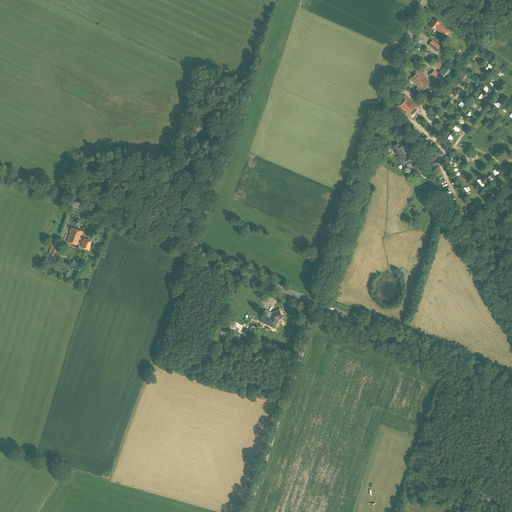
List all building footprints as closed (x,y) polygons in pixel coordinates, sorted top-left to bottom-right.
[(435,19),(429,26),(435,31),(436,29),(446,38),(451,32),(440,24),(441,23),(435,19)] [(437,52),(441,46),(433,39),(428,45),(437,52)] [(435,78),(443,84),(453,72),(444,66),(438,73),(434,70),(430,76),(434,80),(435,78)] [(423,91),(431,82),(416,70),(409,79),(419,86),(418,87),(423,91)] [(466,74),(461,70),(457,75),(462,79),(466,74)] [(455,89),(459,84),(454,80),(451,85),(455,89)] [(448,88),(444,93),(449,97),(453,92),(448,88)] [(446,99),(441,95),(437,100),(442,104),(446,99)] [(405,96),(397,105),(411,117),(419,107),(405,96)] [(424,106),(429,101),(425,97),(420,102),(424,106)] [(441,105),(436,101),(433,106),(438,110),(441,105)] [(392,148),(391,149),(393,152),(394,152),(395,152),(395,153),(400,163),(401,165),(403,164),(405,167),(406,168),(408,172),(411,170),(410,166),(414,164),(413,162),(412,161),(410,157),(407,159),(404,154),(403,152),(402,150),(399,145),(399,144),(398,143),(392,147),(392,148)] [(195,167),(198,162),(189,157),(187,163),(195,167)] [(418,175),(422,173),(418,164),(413,166),(418,175)] [(81,237),(83,232),(72,227),(71,230),(70,230),(69,232),(70,232),(70,233),(67,241),(77,246),(80,237),(81,237)] [(89,250),(93,242),(84,238),(81,247),(89,250)] [(52,262),(59,244),(53,241),(46,259),(52,262)] [(79,271),(82,265),(74,261),(71,266),(79,271)] [(281,316),(279,310),(272,312),(272,313),(265,310),(263,316),(260,322),(275,329),(277,325),(279,320),(282,319),(283,319),(282,316),(281,316)]
